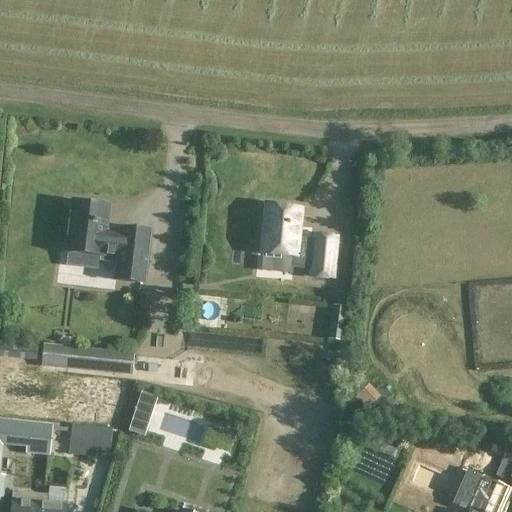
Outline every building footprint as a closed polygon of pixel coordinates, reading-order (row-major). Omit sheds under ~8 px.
[(65,233),(63,250),(67,251),(67,253),(101,257),(101,262),(118,264),(116,281),(145,285),(151,232),(122,229),(121,239),(105,237),(108,208),(105,207),(105,204),(90,202),(90,206),(73,204),(69,234),(65,233)] [(282,209),(266,208),(264,235),(260,235),(258,251),(262,251),(262,254),(294,257),(293,268),(312,270),(312,277),(332,279),(336,239),(315,237),(315,241),(297,239),(300,211),(296,210),(296,206),(282,205),(282,209)] [(330,331),(344,332),(347,309),(333,306),(330,331)] [(0,357),(36,361),(38,348),(0,344),(0,357)] [(44,348),(42,361),(133,370),(134,357),(44,348)] [(52,427),(0,422),(0,511),(2,511),(6,477),(0,476),(0,474),(2,446),(27,448),(26,455),(49,457),(52,427)] [(68,455),(89,457),(90,442),(70,440),(68,455)] [(11,500),(9,511),(65,511),(66,505),(48,503),(48,495),(13,492),(12,500),(11,500)]
